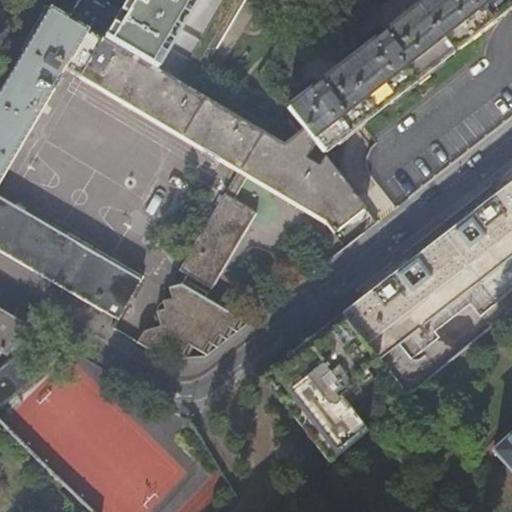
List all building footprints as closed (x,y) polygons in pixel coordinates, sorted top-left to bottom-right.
[(54,0),(50,8),(181,86),(231,0),(54,0)] [(511,0),(410,0),(282,100),(303,131),(321,153),(364,121),(390,102),(488,29),(490,28),(511,10),(511,0)] [(303,131),(283,146),(181,86),(50,8),(14,69),(0,92),(0,251),(92,306),(116,320),(143,277),(68,233),(66,237),(63,235),(0,198),(0,178),(49,95),(53,88),(54,88),(66,69),(79,77),(82,76),(200,147),(202,150),(219,160),(220,159),(239,171),(179,270),(210,289),(256,213),(234,200),(247,176),(326,222),(333,233),(365,210),(321,153),(303,131)] [(511,182),(489,200),(342,316),(377,362),(511,256),(511,182)] [(232,330),(238,318),(181,284),(168,287),(171,298),(162,301),(164,309),(156,311),(159,326),(142,331),(136,342),(147,349),(166,344),(181,354),(188,344),(202,352),(207,342),(212,344),(218,335),(222,337),(228,327),(232,330)] [(40,334),(0,309),(0,348),(4,351),(7,350),(12,344),(22,349),(30,344),(40,334)] [(361,375),(377,362),(342,316),(313,339),(292,355),(262,377),(324,465),(365,432),(343,405),(369,383),(361,375)] [(50,368),(30,344),(22,349),(0,367),(0,407),(46,371),(50,368)] [(511,433),(492,452),(511,473),(511,433)]
